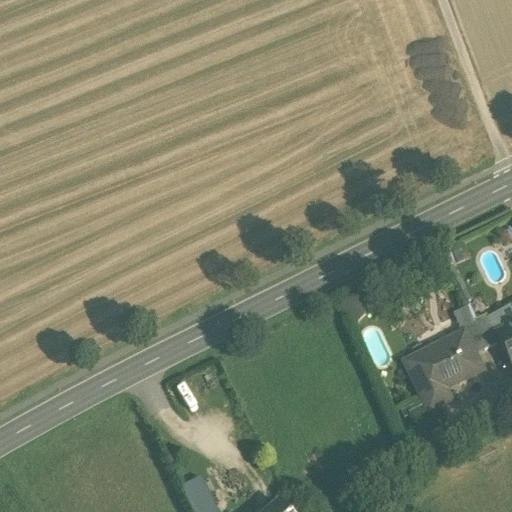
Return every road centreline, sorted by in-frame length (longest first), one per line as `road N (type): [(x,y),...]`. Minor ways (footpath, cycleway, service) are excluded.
road 1 (secondary): [(511,184),(0,448)]
road 2 (track): [(443,0),(511,179)]
